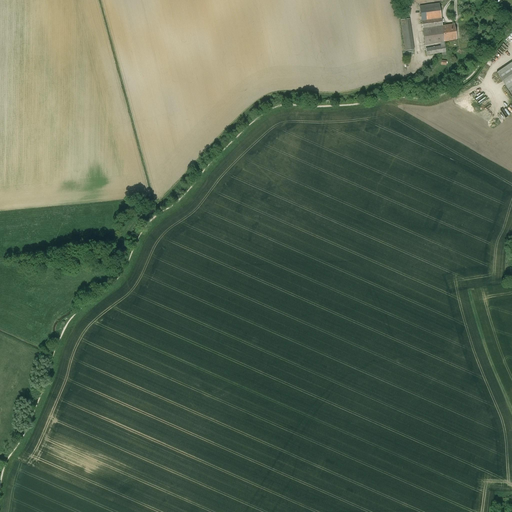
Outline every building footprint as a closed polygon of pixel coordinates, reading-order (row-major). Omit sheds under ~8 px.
[(505,8),(500,3),(497,6),(502,11),(505,8)] [(439,4),(420,7),(423,29),(442,26),(439,4)] [(409,19),(407,19),(407,22),(401,23),(405,51),(414,50),(409,19)] [(454,24),(442,26),(444,42),(456,40),(457,40),(457,39),(456,39),(454,25),(455,25),(454,24)] [(442,26),(423,29),(425,45),(440,42),(444,42),(442,26)] [(441,46),(426,49),(427,55),(446,52),(444,42),(440,42),(441,46)] [(511,65),(511,63),(496,73),(511,95),(511,65)] [(476,87),(470,91),(474,98),(480,94),(476,87)] [(486,99),(482,93),(474,99),(478,105),(486,99)] [(511,497),(503,497),(503,506),(511,505),(511,497)]
